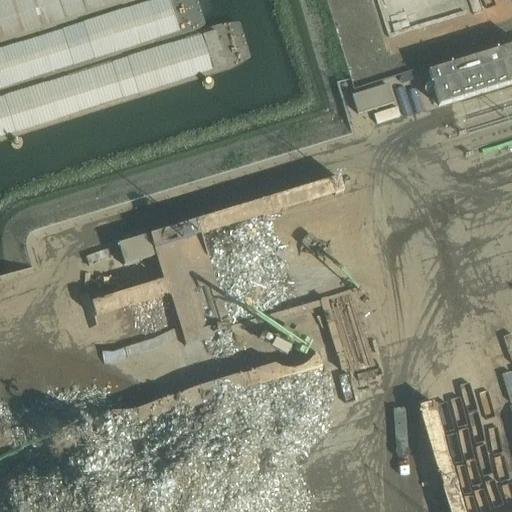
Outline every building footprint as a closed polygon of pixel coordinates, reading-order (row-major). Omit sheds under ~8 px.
[(511,85),(511,48),(428,74),(439,109),(511,85)] [(394,104),(388,86),(353,96),(358,114),(394,104)] [(511,113),(490,121),(500,155),(511,151),(511,113)] [(196,283),(180,229),(149,239),(165,292),(196,283)] [(124,268),(153,259),(147,238),(118,247),(124,268)]
